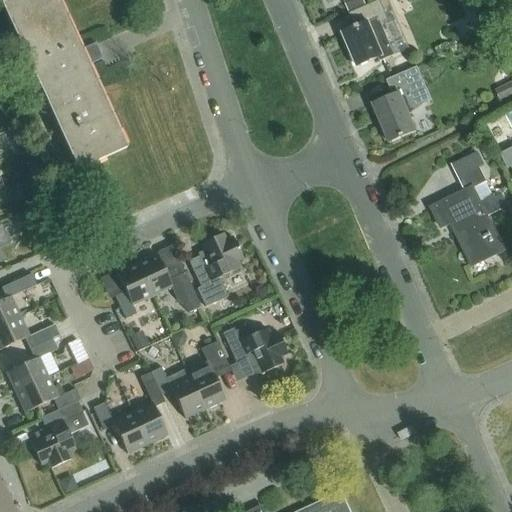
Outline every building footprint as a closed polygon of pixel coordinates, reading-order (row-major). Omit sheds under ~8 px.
[(76,42),(56,0),(12,0),(1,5),(1,7),(2,6),(77,169),(76,170),(77,171),(106,158),(126,149),(126,148),(125,148),(99,92),(88,67),(102,60),(95,45),(80,51),(76,42)] [(367,7),(364,0),(344,0),(350,14),(367,7)] [(350,15),(356,30),(344,35),(358,68),(379,59),(381,63),(395,57),(381,25),(389,22),(380,2),(350,15)] [(423,82),(417,68),(387,81),(393,97),(373,106),(390,145),(417,133),(409,116),(427,103),(419,84),(423,82)] [(511,82),(502,86),(506,98),(511,95),(511,82)] [(501,212),(500,210),(508,206),(502,195),(495,198),(494,197),(481,203),(474,190),(487,183),(480,169),(482,169),(475,155),(452,166),(465,193),(432,210),(442,230),(451,225),(473,268),(505,252),(488,218),(501,212)] [(0,205),(9,201),(0,181),(0,205)] [(55,197),(28,209),(34,222),(46,216),(51,227),(66,220),(55,197)] [(0,249),(10,245),(2,226),(0,226),(0,249)] [(198,257),(187,262),(199,288),(195,290),(204,308),(227,298),(218,279),(238,270),(235,263),(241,260),(231,238),(225,241),(222,234),(205,242),(208,249),(196,254),(198,257)] [(135,265),(150,297),(169,289),(175,301),(187,314),(199,308),(183,274),(178,277),(175,269),(164,274),(156,255),(135,265)] [(150,297),(135,265),(116,274),(124,293),(113,298),(124,320),(135,315),(131,306),(150,297)] [(0,327),(20,318),(11,299),(35,287),(30,275),(0,289),(0,290),(5,300),(0,302),(0,327)] [(0,350),(23,340),(28,350),(51,340),(58,336),(54,326),(29,338),(20,318),(0,327),(0,350)] [(247,326),(233,333),(232,330),(221,335),(234,364),(245,360),(251,371),(262,366),(265,373),(282,366),(278,358),(285,355),(275,334),(268,337),(265,330),(252,337),(247,326)] [(142,332),(130,338),(137,351),(148,346),(142,332)] [(186,339),(183,332),(171,338),(177,349),(183,346),(186,339)] [(76,367),(82,382),(100,374),(85,338),(73,343),(82,364),(76,367)] [(5,374),(15,394),(48,379),(39,360),(56,351),(51,340),(28,350),(33,361),(5,374)] [(209,368),(189,378),(204,410),(223,401),(211,374),(221,369),(211,346),(200,351),(209,368)] [(204,410),(189,378),(185,371),(166,380),(162,369),(150,374),(161,397),(171,393),(183,420),(204,410)] [(151,404),(131,413),(147,446),(167,437),(154,409),(164,404),(161,397),(150,374),(139,379),(151,404)] [(52,402),(57,412),(77,403),(80,402),(75,391),(57,398),(48,379),(15,394),(24,414),(52,402)] [(77,403),(57,412),(40,420),(45,431),(33,436),(39,447),(32,451),(40,467),(47,464),(50,470),(71,461),(69,455),(75,452),(62,423),(82,414),(77,403)] [(147,446),(131,413),(111,422),(103,405),(92,410),(102,432),(113,428),(126,456),(147,446)] [(72,477),(59,483),(64,496),(78,490),(72,477)] [(349,511),(341,493),(298,511),(349,511)]
